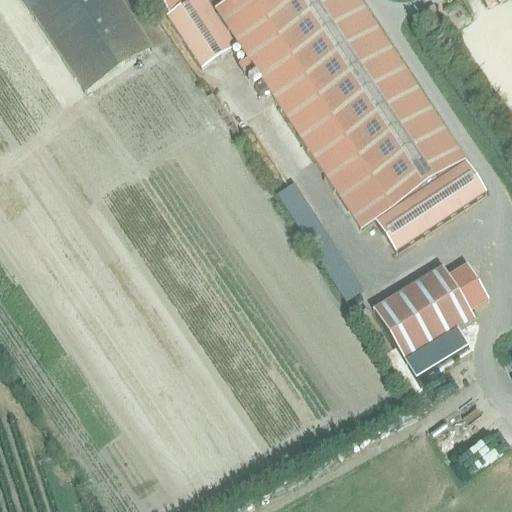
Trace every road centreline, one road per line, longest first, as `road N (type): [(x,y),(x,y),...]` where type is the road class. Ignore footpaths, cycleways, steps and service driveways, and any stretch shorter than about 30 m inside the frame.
road 1 (unknown): [(369,0),(494,183),(499,200),(484,262)]
road 2 (track): [(0,391),(80,511)]
